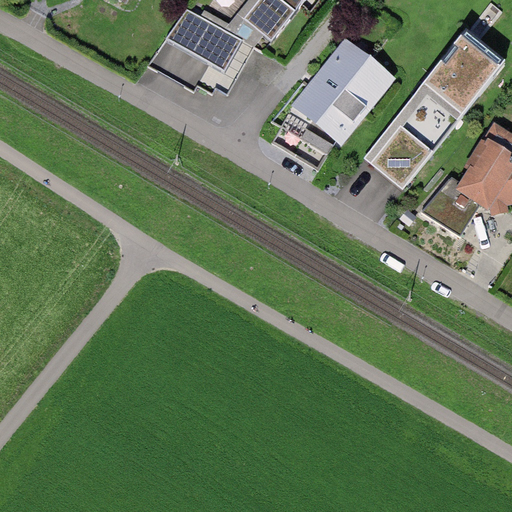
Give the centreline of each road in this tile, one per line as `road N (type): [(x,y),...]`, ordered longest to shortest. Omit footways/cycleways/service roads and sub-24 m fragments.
road 1 (residential): [(0,21),(511,319)]
road 2 (track): [(0,441),(144,246)]
